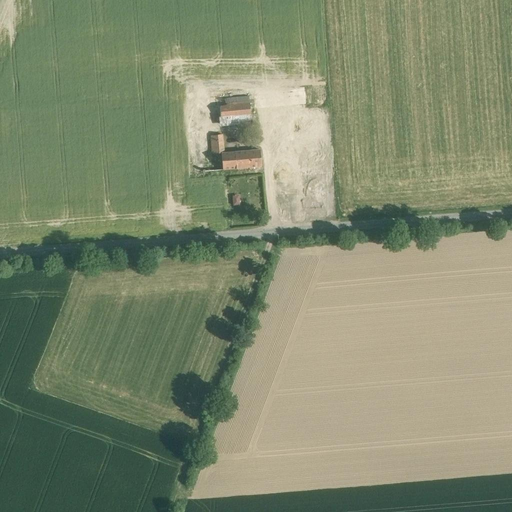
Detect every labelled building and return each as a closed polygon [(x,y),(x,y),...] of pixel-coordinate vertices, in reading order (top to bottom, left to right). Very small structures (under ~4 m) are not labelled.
[(313,89),(310,91),(309,95),(309,99),(310,102),(312,105),(315,107),(317,107),(321,107),(324,106),(326,104),(328,101),(329,99),(328,95),(327,92),(323,88),(320,87),(316,87),(313,89)] [(249,105),(213,108),(215,123),(251,119),(249,105)] [(221,129),(209,130),(211,154),(221,153),(223,153),(221,129)] [(223,153),(221,153),(223,170),(227,170),(245,168),(260,167),(259,150),(223,153)] [(223,170),(201,172),(201,174),(182,175),(186,223),(231,219),(227,170),(223,170)]
